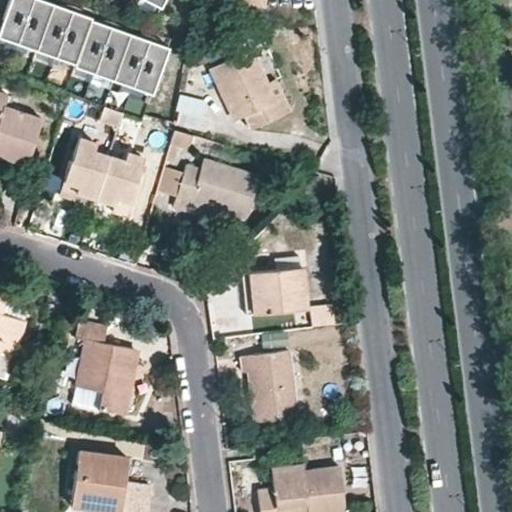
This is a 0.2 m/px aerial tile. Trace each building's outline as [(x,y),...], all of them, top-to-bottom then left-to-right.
[(0,16),(0,35),(75,62),(74,64),(152,91),(168,44),(91,17),(92,15),(49,0),(9,0),(3,18),(0,16)] [(275,100),(267,80),(252,47),(210,66),(233,118),(243,114),(246,120),(250,128),(291,108),(286,96),(275,100)] [(276,76),(267,80),(275,100),(286,96),(276,76)] [(0,90),(0,155),(1,156),(27,164),(42,117),(4,104),(7,93),(0,90)] [(179,95),(173,123),(207,131),(214,103),(179,95)] [(124,111),(105,104),(99,119),(119,126),(124,111)] [(192,133),(175,128),(171,141),(188,147),(192,133)] [(96,141),(79,135),(71,161),(69,161),(58,194),(74,199),(76,191),(96,197),(114,203),(111,210),(127,216),(138,180),(136,179),(144,156),(126,150),(124,158),(93,149),(96,141)] [(186,163),(184,170),(177,194),(173,205),(180,207),(188,209),(191,199),(240,214),(247,216),(259,174),(203,156),(200,167),(186,163)] [(184,170),(164,164),(157,189),(177,194),(184,170)] [(191,199),(188,209),(237,224),(240,214),(191,199)] [(300,265),(249,270),(251,287),(254,313),(306,308),(300,265)] [(0,349),(15,354),(25,318),(23,318),(2,311),(6,297),(7,295),(0,293),(0,349)] [(27,304),(6,297),(2,311),(23,318),(27,304)] [(315,326),(334,319),(328,301),(309,308),(315,326)] [(129,372),(134,347),(104,341),(107,324),(78,318),(75,336),(84,338),(75,384),(101,389),(98,407),(127,413),(135,373),(129,372)] [(140,348),(134,347),(129,372),(135,373),(138,359),(140,348)] [(289,348),(241,354),(242,370),(248,370),(250,387),(254,420),(297,416),(289,348)] [(101,389),(75,384),(72,402),(98,407),(101,389)] [(78,449),(72,497),(103,502),(102,507),(138,511),(147,511),(149,496),(151,482),(125,478),(128,456),(78,449)] [(277,511),(277,506),(306,502),(307,511),(345,511),(340,465),(304,469),(302,463),(270,467),(273,487),(256,489),(259,511),(277,511)] [(103,502),(72,497),(71,504),(102,507),(103,502)] [(277,506),(277,511),(298,511),(299,511),(303,511),(307,511),(306,502),(277,506)]
